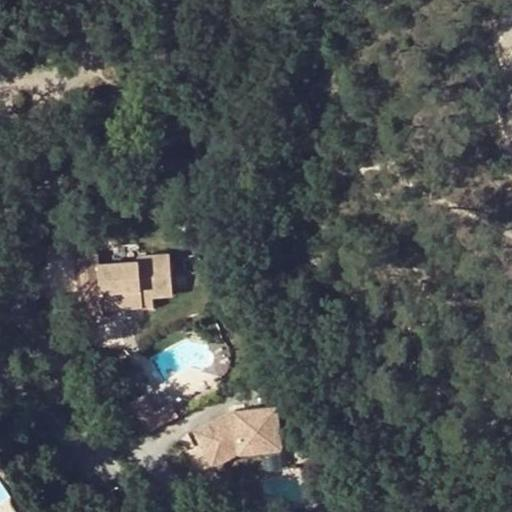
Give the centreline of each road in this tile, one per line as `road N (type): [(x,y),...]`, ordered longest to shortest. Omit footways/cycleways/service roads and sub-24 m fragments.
road 1 (residential): [(127,511),(34,335),(0,300)]
road 2 (track): [(0,251),(10,167),(38,99)]
